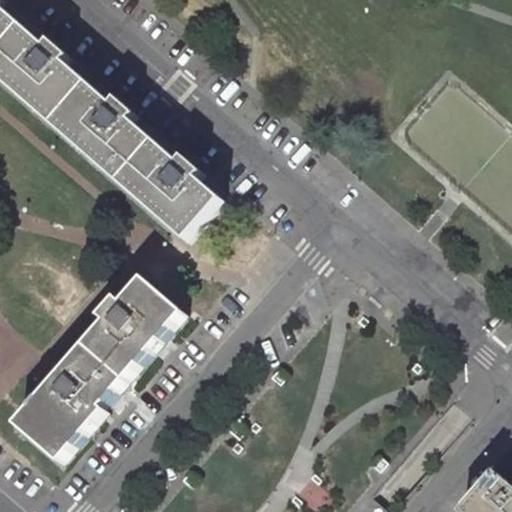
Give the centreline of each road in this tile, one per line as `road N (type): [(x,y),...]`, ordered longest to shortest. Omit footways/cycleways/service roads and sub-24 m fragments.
road 1 (residential): [(340,223),(96,511)]
road 2 (residential): [(79,0),(340,223)]
road 3 (residential): [(340,223),(511,374)]
road 4 (residential): [(511,410),(420,511)]
